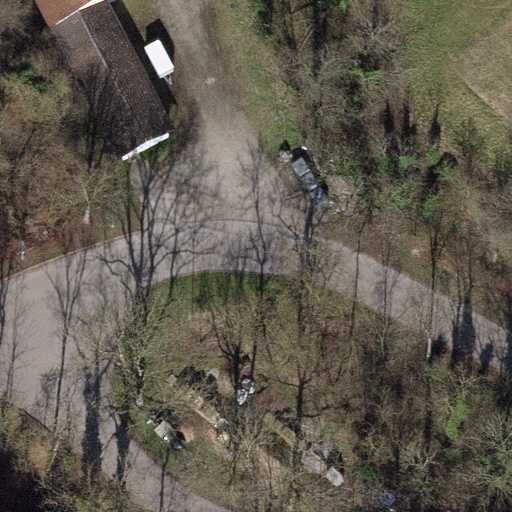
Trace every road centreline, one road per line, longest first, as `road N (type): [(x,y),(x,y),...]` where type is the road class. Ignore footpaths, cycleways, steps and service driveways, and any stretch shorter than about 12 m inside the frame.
road 1 (residential): [(29,292),(136,256),(235,248),(329,266),(511,351)]
road 2 (residential): [(192,511),(128,463),(74,393),(29,292)]
